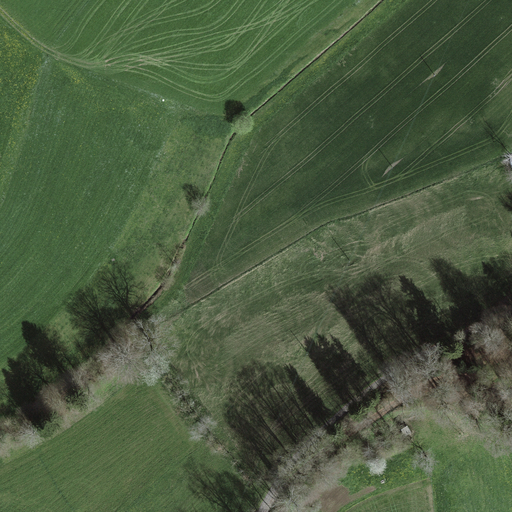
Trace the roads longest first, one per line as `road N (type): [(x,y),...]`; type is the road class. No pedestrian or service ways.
road 1 (unclassified): [(511,309),(378,381),(318,432),(258,511)]
road 2 (track): [(511,420),(478,378),(428,383),(346,434),(266,499)]
road 3 (track): [(227,118),(48,52),(0,11)]
